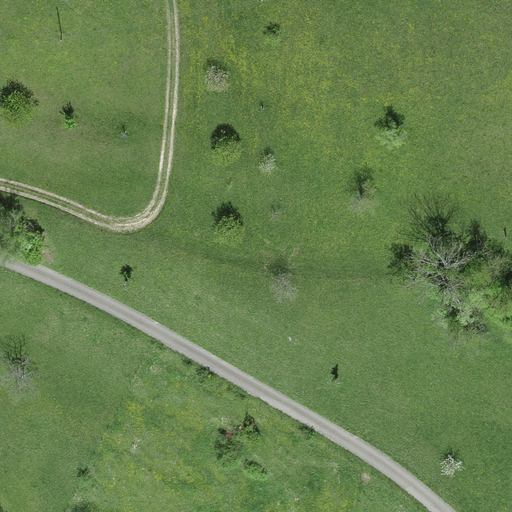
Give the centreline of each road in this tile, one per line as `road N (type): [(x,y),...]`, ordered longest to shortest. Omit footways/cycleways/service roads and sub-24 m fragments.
road 1 (residential): [(0,258),(126,314),(393,466),(442,511)]
road 2 (track): [(0,183),(115,223),(145,216),(166,148),(169,0)]
